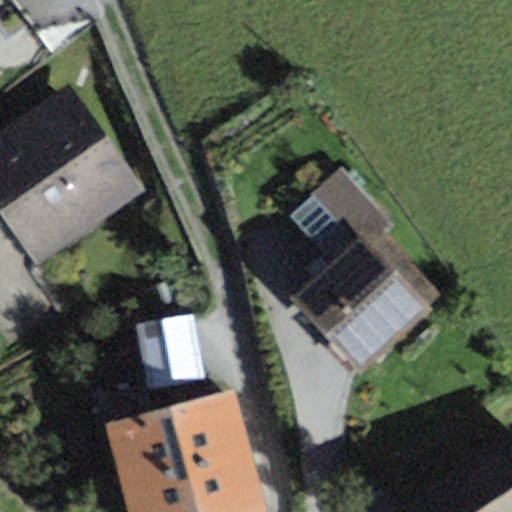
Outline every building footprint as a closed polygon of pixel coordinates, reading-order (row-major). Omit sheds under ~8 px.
[(141,193),(69,88),(0,135),(0,211),(37,265),(141,193)] [(291,215),(332,260),(364,231),(383,214),(342,169),(291,215)] [(374,243),(364,231),(332,260),(294,295),(363,372),(434,308),(430,303),(440,294),(385,233),(374,243)] [(194,315),(138,324),(148,387),(204,378),(194,315)] [(264,511),(232,392),(109,425),(132,511),(264,511)] [(511,511),(511,434),(393,511),(511,511)]
